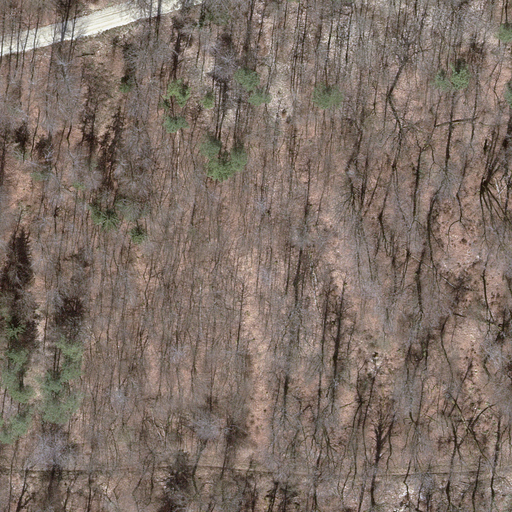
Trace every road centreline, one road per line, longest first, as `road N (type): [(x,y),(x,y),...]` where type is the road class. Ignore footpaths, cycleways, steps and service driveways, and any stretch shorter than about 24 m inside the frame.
road 1 (track): [(511,461),(417,470),(183,459),(0,463)]
road 2 (track): [(0,37),(143,0)]
